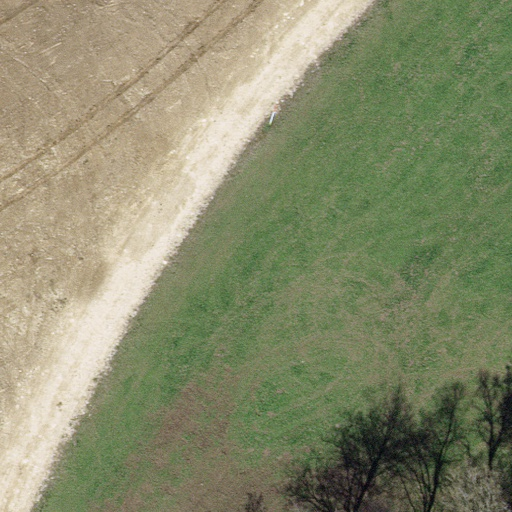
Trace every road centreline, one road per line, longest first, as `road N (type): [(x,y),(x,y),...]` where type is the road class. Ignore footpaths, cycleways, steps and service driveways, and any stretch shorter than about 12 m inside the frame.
road 1 (track): [(0,485),(218,130),(351,0)]
road 2 (track): [(234,0),(0,180)]
